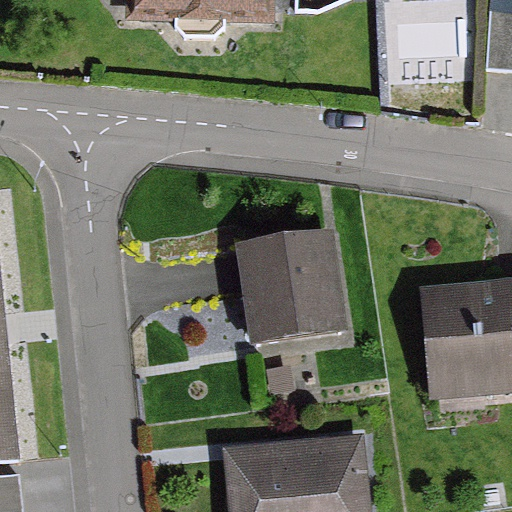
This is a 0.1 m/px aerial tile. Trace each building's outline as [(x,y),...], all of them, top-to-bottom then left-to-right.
[(260,18),(260,14),(260,0),(127,0),(130,0),(130,16),(260,18)] [(511,75),(511,59),(511,15),(485,13),(481,73),(511,75)] [(237,249),(237,253),(251,348),(254,348),(252,337),(331,326),(333,336),(335,336),(321,236),(237,249)] [(511,292),(429,299),(436,383),(477,380),(478,393),(511,390),(511,292)] [(0,465),(13,464),(4,372),(0,372),(0,465)] [(226,459),(231,511),(358,511),(351,446),(226,459)] [(0,482),(0,511),(17,511),(15,481),(0,482)]
